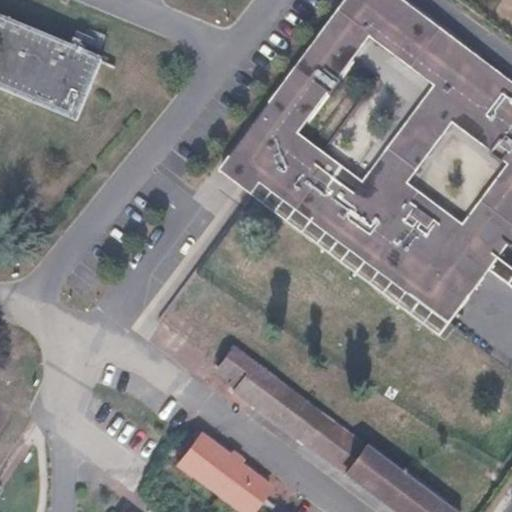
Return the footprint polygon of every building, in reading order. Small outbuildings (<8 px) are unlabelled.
[(443,337),(452,325),(327,233),(333,225),(319,214),(313,223),(234,164),(353,0),(386,0),(511,92),(511,81),(400,0),(349,0),(221,173),(443,337)] [(511,92),(386,0),(353,0),(234,164),(313,223),(319,214),(333,225),(327,233),(452,325),(473,298),(470,295),(476,288),(480,291),(489,280),(485,276),(490,270),(511,285),(511,267),(500,259),(510,246),(511,247),(511,92)] [(99,61),(0,20),(0,87),(77,119),(99,61)] [(239,390),(237,392),(308,445),(329,417),(235,347),(220,367),(237,379),(233,385),(239,390)] [(329,417),(308,445),(348,475),(369,447),(329,417)] [(190,474),(192,472),(244,511),(252,511),(271,488),(202,435),(179,465),(190,474)] [(456,511),(369,447),(348,475),(398,511),(456,511)]
